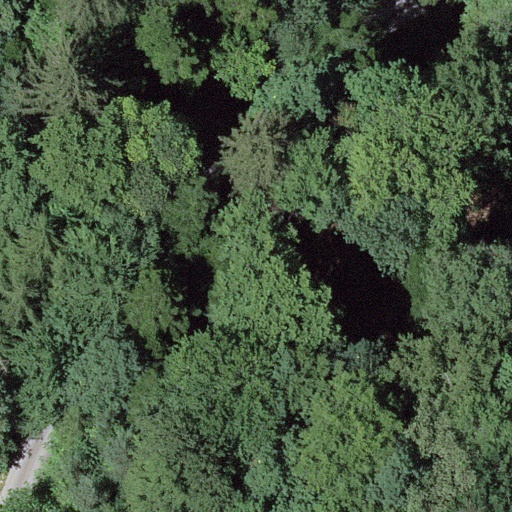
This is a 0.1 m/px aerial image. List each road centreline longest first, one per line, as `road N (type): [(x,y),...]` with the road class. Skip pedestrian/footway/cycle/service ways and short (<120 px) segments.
road 1 (track): [(6,511),(119,251),(301,69),(396,0)]
road 2 (track): [(204,0),(141,34),(0,177)]
